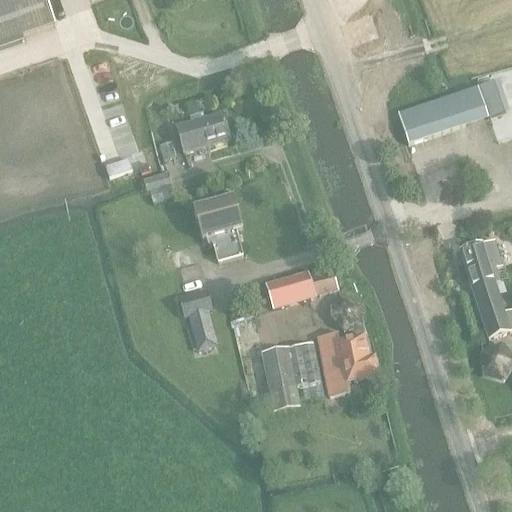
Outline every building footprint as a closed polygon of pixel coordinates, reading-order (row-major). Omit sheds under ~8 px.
[(0,0),(0,46),(50,29),(39,0),(0,0)] [(453,99),(396,118),(406,149),(463,130),(453,99)] [(183,157),(231,144),(224,117),(203,123),(202,117),(189,121),(190,126),(176,131),(183,157)] [(142,183),(146,198),(149,197),(152,208),(175,201),(168,176),(142,183)] [(235,235),(243,233),(234,201),(192,212),(201,244),(210,241),(218,267),(242,260),(235,235)] [(486,344),(511,335),(511,314),(504,317),(495,288),(501,286),(497,272),(504,270),(495,244),(481,249),(481,246),(457,254),(486,344)] [(313,299),(336,291),(331,273),(307,281),(306,275),(265,288),(273,314),(313,301),(313,299)] [(207,293),(178,301),(184,322),(187,321),(209,316),(211,315),(213,314),(207,293)] [(363,306),(342,300),(330,318),(344,337),(365,329),(363,306)] [(354,384),(380,379),(375,359),(367,361),(363,338),(336,344),(334,338),(315,342),(327,401),(349,396),(347,385),(354,384)] [(300,410),(299,405),(324,400),(313,346),(262,357),(275,416),(300,410)] [(487,378),(511,370),(511,367),(505,346),(479,354),(487,378)]
